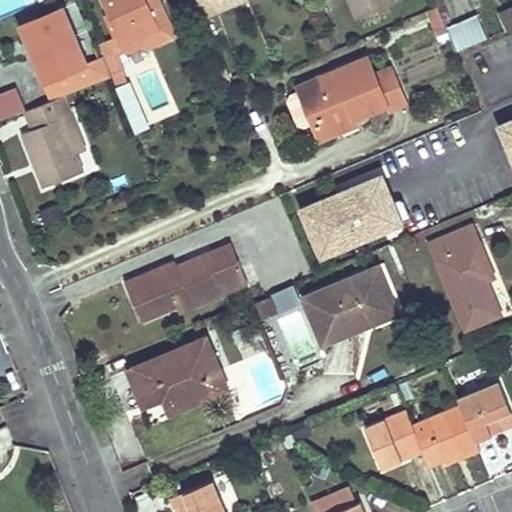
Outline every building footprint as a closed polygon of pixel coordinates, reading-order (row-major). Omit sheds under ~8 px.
[(104,0),(127,51),(142,44),(146,33),(162,25),(153,8),(149,0),(104,0)] [(163,4),(160,0),(149,0),(153,8),(163,4)] [(394,0),(350,0),(358,17),(395,1),(394,0)] [(505,28),(511,26),(511,3),(499,7),(505,28)] [(439,4),(427,10),(434,28),(446,22),(439,4)] [(84,62),(62,7),(22,23),(34,52),(31,53),(34,61),(42,80),(43,80),(50,99),(64,93),(113,74),(104,54),(84,62)] [(487,36),(478,12),(472,15),(482,38),(487,36)] [(482,38),(472,15),(449,24),(459,48),(482,38)] [(450,31),(446,22),(434,28),(438,36),(450,31)] [(168,39),(162,25),(146,33),(142,44),(145,49),(168,39)] [(377,73),(369,56),(299,85),(311,113),(396,77),(392,66),(377,73)] [(407,101),(396,77),(311,113),(321,137),(343,128),(341,123),(357,116),(388,103),(390,108),(407,101)] [(0,94),(0,118),(24,109),(15,88),(0,94)] [(64,93),(50,99),(24,109),(31,128),(23,132),(44,186),(84,170),(76,150),(63,115),(71,112),(64,93)] [(86,146),(71,112),(63,115),(76,150),(86,146)] [(360,121),(357,116),(341,123),(343,128),(360,121)] [(342,192),(307,207),(321,241),(334,235),(340,249),(406,222),(386,174),(355,187),(358,195),(346,201),(342,192)] [(355,187),(342,192),(346,201),(358,195),(355,187)] [(477,224),(435,240),(469,326),(503,313),(493,287),(487,289),(484,281),(490,279),(497,276),(477,224)] [(334,235),(321,241),(326,255),(340,249),(334,235)] [(241,260),(234,244),(212,253),(216,264),(232,257),(234,263),(241,260)] [(216,264),(212,253),(180,266),(177,261),(126,282),(142,319),(178,303),(194,296),(197,303),(250,281),(241,260),(234,263),(232,257),(216,264)] [(379,272),(309,301),(327,344),(397,315),(379,272)] [(493,287),(490,279),(484,281),(487,289),(493,287)] [(281,311),(303,301),(294,282),(272,292),(281,311)] [(197,303),(194,296),(178,303),(182,310),(197,303)] [(225,390),(204,338),(134,368),(148,405),(175,394),(182,408),(225,390)] [(148,405),(134,368),(127,371),(147,422),(182,408),(175,394),(148,405)] [(511,425),(511,408),(500,380),(459,396),(462,403),(477,439),(511,425)] [(477,439),(462,403),(427,417),(433,432),(419,439),(425,451),(431,465),(463,452),(465,457),(482,449),(477,439)] [(419,439),(407,409),(367,424),(385,467),(425,451),(419,439)] [(228,511),(214,479),(171,497),(177,511),(228,511)] [(365,511),(361,501),(334,511),(365,511)]
